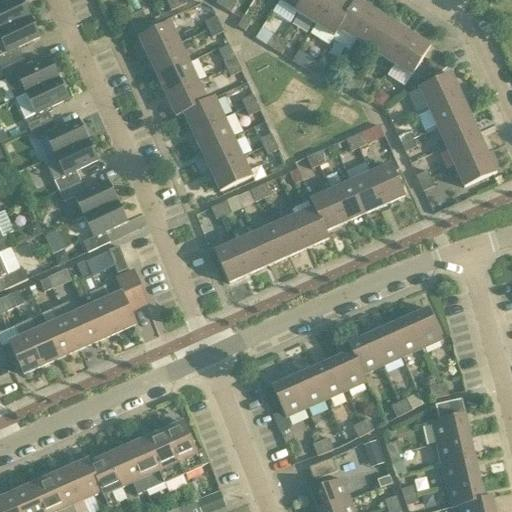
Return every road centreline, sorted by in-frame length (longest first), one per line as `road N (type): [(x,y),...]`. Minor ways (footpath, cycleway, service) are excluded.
road 1 (residential): [(209,352),(55,0)]
road 2 (residential): [(209,352),(468,247)]
road 3 (residential): [(4,447),(209,352)]
road 4 (residential): [(511,415),(468,247)]
road 5 (residential): [(270,511),(209,352)]
road 6 (residential): [(425,0),(477,39),(511,118)]
